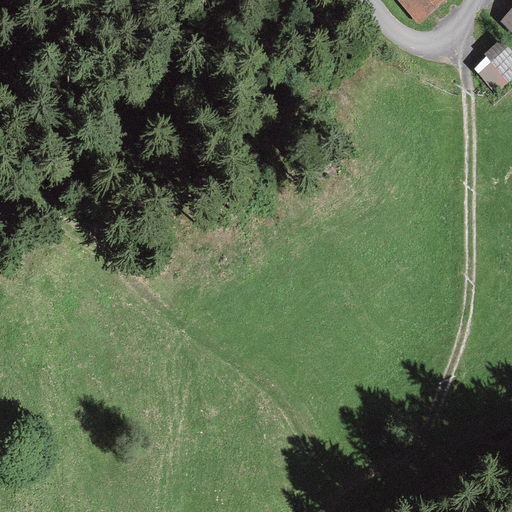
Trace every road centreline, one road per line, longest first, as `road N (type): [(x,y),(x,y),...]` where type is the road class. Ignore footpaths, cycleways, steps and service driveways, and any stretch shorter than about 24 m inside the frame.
road 1 (track): [(450,35),(469,95),(464,325),(428,425),(336,485),(314,511)]
road 2 (track): [(367,0),(399,35),(423,43),(450,35),(474,0)]
